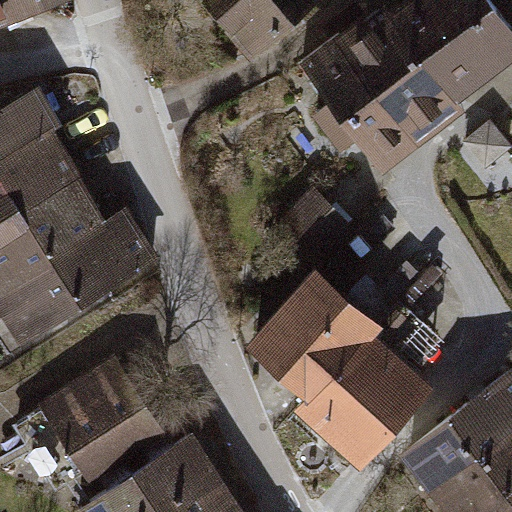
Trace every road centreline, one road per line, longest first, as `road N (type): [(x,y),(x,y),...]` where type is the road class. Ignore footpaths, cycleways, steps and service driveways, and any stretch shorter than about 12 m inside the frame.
road 1 (residential): [(321,511),(478,336),(476,312),(408,181),(412,159),(511,68)]
road 2 (residential): [(136,118),(215,371),(280,511)]
road 3 (residential): [(136,118),(243,70),(342,0)]
road 4 (residential): [(97,0),(136,118)]
